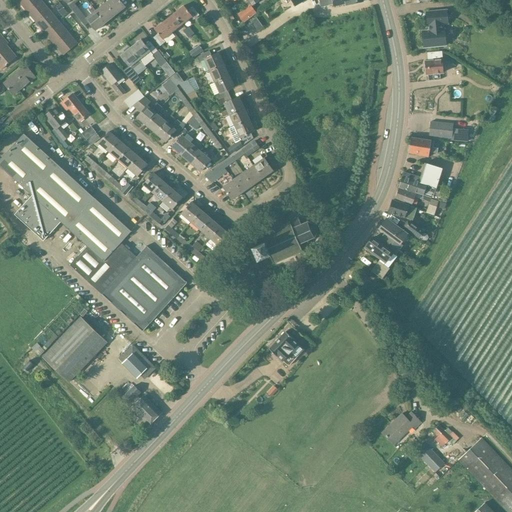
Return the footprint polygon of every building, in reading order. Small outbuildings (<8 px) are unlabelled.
[(38,0),(17,0),(26,10),(38,0)] [(49,10),(41,0),(38,0),(26,10),(35,21),(49,10)] [(108,0),(106,2),(115,15),(125,7),(119,0),(108,0)] [(68,6),(77,16),(81,12),(73,2),(68,6)] [(96,10),(105,23),(115,15),(106,2),(96,10)] [(57,7),(64,16),(68,12),(62,4),(57,7)] [(174,14),(182,24),(192,16),(194,19),(199,15),(192,6),(187,11),(183,6),(174,14)] [(248,7),(238,14),(243,22),(256,13),(250,6),(248,7)] [(91,14),(86,18),(89,22),(96,31),(105,23),(96,10),(95,11),(93,7),(89,10),(91,14)] [(59,21),(49,10),(35,21),(45,33),(59,21)] [(424,47),(445,45),(444,29),(443,29),(442,24),(447,23),(446,10),(426,12),(428,25),(429,25),(429,31),(422,31),(424,47)] [(164,21),(173,32),(182,24),(174,14),(164,21)] [(241,28),(248,39),(265,27),(258,17),(241,28)] [(68,32),(59,21),(45,33),(54,44),(68,32)] [(173,32),(164,21),(155,29),(159,34),(153,38),(160,46),(165,42),(163,39),(173,32)] [(194,34),(188,26),(183,31),(189,38),(194,34)] [(54,44),(63,55),(77,43),(68,32),(54,44)] [(3,38),(0,41),(0,68),(1,70),(16,57),(6,45),(8,43),(3,38)] [(152,55),(151,53),(145,45),(141,40),(131,48),(145,66),(154,58),(151,55),(152,55)] [(198,45),(188,53),(193,59),(203,51),(198,45)] [(130,48),(129,46),(124,50),(125,52),(121,56),(129,67),(131,70),(132,69),(133,70),(135,73),(137,76),(147,68),(145,66),(131,48),(130,48)] [(152,55),(151,55),(154,58),(160,67),(161,66),(166,62),(158,50),(152,55)] [(224,64),(219,52),(211,56),(209,51),(202,54),(197,58),(198,62),(204,59),(209,71),(224,64)] [(425,61),(426,74),(433,74),(433,80),(440,79),(440,73),(443,73),(441,51),(428,52),(429,61),(425,61)] [(101,72),(103,74),(102,76),(105,81),(107,79),(109,82),(120,97),(126,92),(119,84),(125,80),(112,63),(101,72)] [(209,71),(214,82),(229,75),(224,64),(209,71)] [(35,77),(26,65),(4,83),(13,95),(35,77)] [(133,70),(132,70),(126,75),(134,85),(141,80),(133,70)] [(215,82),(209,85),(214,96),(215,96),(217,100),(229,95),(227,90),(234,87),(229,75),(214,82),(215,82)] [(195,91),(199,89),(194,77),(178,84),(187,94),(195,91)] [(171,79),(167,82),(175,92),(179,89),(176,86),(171,79)] [(179,89),(175,92),(176,93),(180,99),(184,96),(180,90),(179,89)] [(138,90),(124,101),(130,108),(144,97),(138,90)] [(200,100),(195,91),(187,94),(194,103),(200,100)] [(79,121),(89,114),(73,94),(61,103),(67,110),(69,108),(79,121)] [(229,95),(217,100),(219,105),(224,103),(227,110),(221,113),(223,118),(229,115),(244,108),(239,97),(231,100),(229,95)] [(144,97),(133,106),(141,113),(140,113),(137,117),(147,126),(157,114),(162,108),(157,103),(151,109),(148,106),(150,102),(144,97)] [(187,100),(183,103),(193,116),(196,112),(187,100)] [(55,108),(44,116),(54,129),(51,131),(61,143),(69,137),(60,126),(66,121),(55,108)] [(249,119),(244,108),(229,115),(235,126),(249,119)] [(190,120),(188,122),(196,129),(200,125),(203,130),(207,127),(196,112),(193,116),(190,120)] [(167,122),(157,114),(147,126),(156,134),(167,122)] [(181,122),(185,126),(190,120),(186,116),(181,122)] [(167,122),(156,134),(166,142),(171,135),(177,128),(180,131),(185,126),(181,122),(177,119),(171,126),(167,122)] [(249,119),(235,126),(229,129),(235,143),(241,140),(240,137),(254,131),(249,119)] [(209,125),(215,132),(219,129),(213,122),(209,125)] [(429,136),(452,138),(453,124),(430,122),(429,136)] [(91,126),(81,133),(86,140),(96,132),(91,126)] [(207,127),(203,130),(211,140),(215,137),(207,127)] [(109,152),(119,140),(109,131),(99,143),(109,152)] [(96,133),(87,140),(91,145),(100,138),(96,133)] [(24,134),(0,159),(0,166),(32,196),(15,214),(43,240),(60,222),(67,228),(67,229),(87,246),(70,265),(142,331),(187,283),(146,246),(137,257),(121,242),(131,231),(95,198),(24,134)] [(181,155),(191,143),(182,135),(171,147),(181,155)] [(218,149),(221,146),(215,137),(211,140),(218,149)] [(428,157),(429,152),(437,153),(438,148),(433,147),(433,141),(431,141),(431,140),(411,137),(409,153),(417,155),(428,157)] [(118,160),(128,148),(119,140),(109,152),(118,160)] [(242,150),(245,154),(247,157),(260,147),(255,140),(242,149),(242,150)] [(231,154),(243,146),(240,141),(228,149),(231,154)] [(191,143),(181,155),(191,164),(201,152),(191,143)] [(128,168),(138,156),(128,148),(118,160),(128,168)] [(232,157),(235,161),(245,154),(242,150),(232,157)] [(201,152),(191,164),(200,172),(211,160),(201,152)] [(88,156),(85,160),(94,168),(97,165),(88,156)] [(138,156),(128,168),(137,176),(147,164),(138,156)] [(222,164),(225,168),(235,161),(232,157),(222,164)] [(254,165),(263,178),(273,171),(264,158),(254,165)] [(416,192),(416,193),(431,198),(431,197),(446,202),(450,189),(437,185),(442,169),(424,163),(420,177),(404,172),(399,187),(416,192)] [(222,164),(213,170),(216,174),(225,168),(222,164)] [(104,177),(107,173),(97,165),(94,168),(104,177)] [(243,172),(253,185),(263,178),(254,165),(243,172)] [(233,179),(242,193),(253,185),(243,172),(233,179)] [(113,185),(116,181),(107,173),(104,177),(113,185)] [(152,193),(163,181),(153,173),(143,185),(152,193)] [(242,193),(233,179),(223,187),(232,200),(242,193)] [(120,191),(124,187),(116,181),(113,185),(120,191)] [(163,181),(152,193),(162,201),(173,189),(163,181)] [(124,187),(120,191),(125,195),(132,187),(127,183),(124,187)] [(422,199),(423,196),(416,193),(415,194),(399,188),(395,199),(403,202),(404,201),(411,204),(414,197),(422,199)] [(173,189),(162,201),(172,209),(182,197),(173,189)] [(134,195),(133,196),(130,194),(128,197),(140,208),(143,204),(134,195)] [(422,199),(429,202),(429,204),(437,207),(437,204),(445,207),(446,203),(431,198),(423,196),(422,199)] [(411,221),(415,209),(392,201),(388,213),(411,221)] [(190,222),(201,210),(191,202),(181,214),(190,222)] [(143,204),(140,208),(150,216),(153,212),(143,204)] [(157,208),(154,211),(161,217),(164,214),(157,208)] [(201,210),(190,222),(200,230),(211,218),(201,210)] [(159,224),(163,220),(153,212),(150,216),(159,224)] [(299,244),(314,237),(317,231),(314,224),(307,221),(301,224),(298,217),(290,221),(289,220),(260,233),(260,231),(248,236),(250,242),(262,237),(263,239),(258,241),(259,243),(251,247),(257,261),(269,255),(273,264),(302,251),(299,244)] [(211,218),(200,230),(210,238),(220,226),(211,218)] [(379,229),(387,235),(384,239),(399,250),(403,245),(400,243),(407,234),(386,218),(379,229)] [(172,228),(177,222),(173,219),(165,229),(176,239),(179,235),(172,228)] [(410,222),(405,229),(419,239),(424,232),(410,222)] [(220,226),(210,238),(219,247),(226,239),(230,234),(220,226)] [(179,235),(176,239),(186,247),(189,243),(179,235)] [(372,237),(365,248),(385,263),(392,253),(395,256),(399,250),(384,239),(382,242),(379,240),(378,241),(372,237)] [(189,243),(186,247),(195,255),(199,252),(189,243)] [(195,255),(195,256),(201,261),(205,264),(208,260),(199,252),(195,255)] [(371,271),(382,279),(389,268),(379,261),(371,271)] [(270,278),(265,280),(269,289),(273,287),(272,285),(278,282),(276,278),(271,280),(270,278)] [(42,357),(69,383),(108,342),(81,316),(42,357)] [(283,360),(289,365),(304,349),(298,344),(292,339),(293,338),(286,331),(269,349),(276,355),(277,355),(283,360)] [(35,346),(40,355),(45,352),(40,344),(35,346)] [(118,360),(137,378),(147,368),(151,372),(155,368),(151,363),(150,364),(136,350),(131,345),(118,360)] [(23,367),(27,371),(33,365),(28,361),(23,367)] [(144,395),(141,399),(137,395),(141,392),(134,385),(122,398),(128,403),(127,404),(148,426),(161,412),(144,395)] [(271,397),(278,390),(274,386),(267,393),(271,397)] [(382,433),(393,445),(413,426),(415,428),(421,422),(411,412),(405,417),(402,413),(382,433)] [(432,431),(445,444),(452,437),(439,424),(432,431)] [(458,460),(507,511),(511,511),(511,469),(482,437),(458,460)] [(445,463),(426,444),(416,454),(435,473),(445,463)] [(474,511),(493,511),(485,502),(474,511)]
